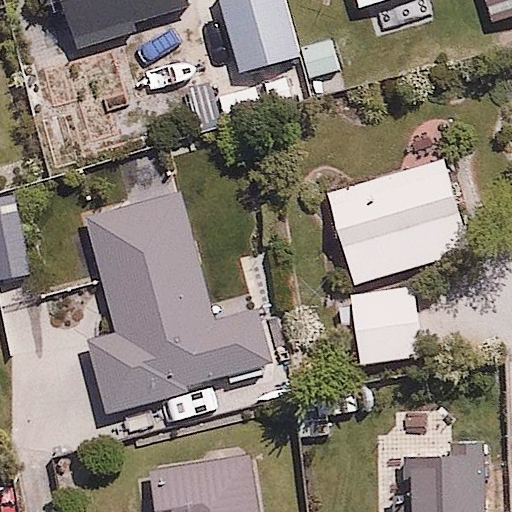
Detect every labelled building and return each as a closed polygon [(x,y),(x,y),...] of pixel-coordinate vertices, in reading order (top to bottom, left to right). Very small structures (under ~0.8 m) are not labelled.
[(43,0),(45,4),(57,0),(64,0),(82,48),(139,28),(133,11),(162,0),(43,0)] [(281,0),(221,0),(245,64),(297,45),(281,0)] [(123,153),(132,184),(172,172),(163,142),(123,153)] [(326,185),(354,277),(468,242),(440,150),(326,185)] [(188,183),(91,207),(117,319),(91,325),(109,403),(274,365),(255,284),(213,294),(188,183)] [(292,347),(296,407),(360,404),(356,351),(420,347),(416,277),(334,282),(337,344),(292,347)] [(483,511),(481,428),(375,431),(377,511),(483,511)] [(268,511),(257,444),(158,460),(166,511),(268,511)]
